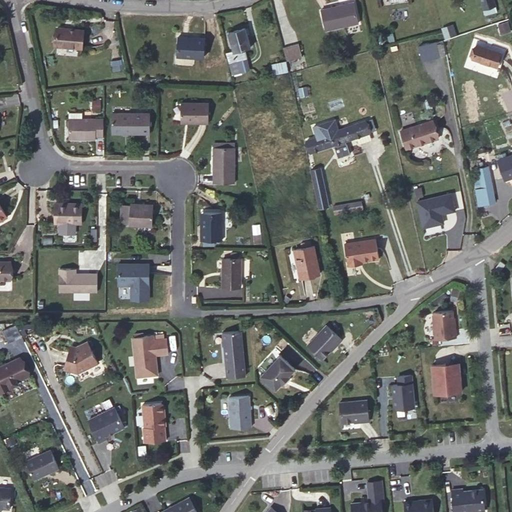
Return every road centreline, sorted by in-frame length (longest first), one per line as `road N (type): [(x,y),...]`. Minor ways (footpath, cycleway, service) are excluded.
road 1 (residential): [(412,303),(178,311),(177,174),(162,166),(55,164),(44,153)]
road 2 (residential): [(257,469),(496,448)]
road 3 (residential): [(412,303),(302,410),(257,469)]
road 4 (residential): [(473,258),(496,448)]
road 5 (residential): [(44,153),(13,0)]
road 6 (residential): [(231,0),(94,0)]
